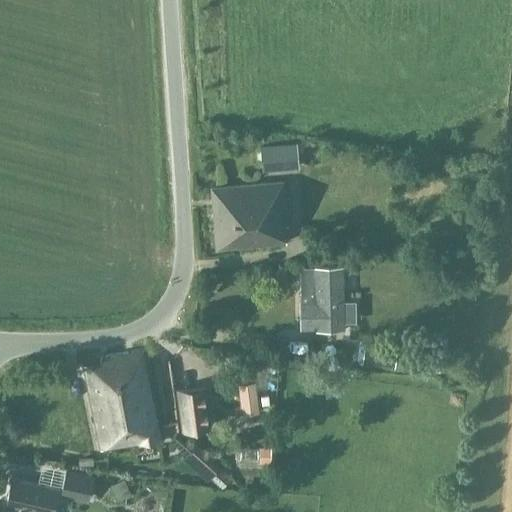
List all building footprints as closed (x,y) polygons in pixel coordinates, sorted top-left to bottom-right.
[(298,169),(296,143),(259,146),(261,172),(298,169)] [(212,186),(212,187),(216,246),(283,241),(282,224),(285,224),(282,182),(212,186)] [(342,273),(342,266),(299,268),(300,301),(299,301),(299,329),(316,329),(316,331),(344,330),(343,323),(344,323),(343,273),(342,273)] [(397,346),(363,342),(361,363),(394,368),(397,346)] [(101,449),(161,438),(145,350),(102,358),(103,365),(86,368),(101,449)] [(258,412),(254,383),(238,385),(242,414),(258,412)] [(208,427),(204,388),(177,391),(182,429),(208,427)] [(66,471),(61,490),(88,496),(93,477),(66,471)] [(49,511),(54,491),(11,480),(5,508),(12,510),(11,511),(49,511)]
